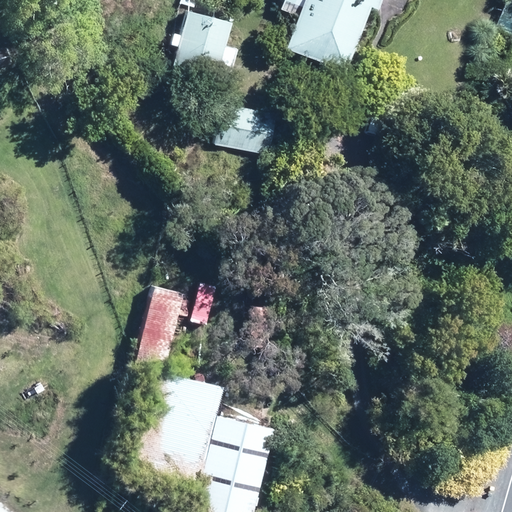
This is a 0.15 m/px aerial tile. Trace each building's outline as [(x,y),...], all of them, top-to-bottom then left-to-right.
[(341,72),(366,8),(375,12),(379,0),(285,0),(286,0),(282,9),(300,16),(286,51),(341,72)] [(229,23),(187,14),(182,37),(172,35),(170,47),(178,49),(173,72),(228,85),(236,49),(223,46),(229,23)] [(220,106),(216,145),(284,152),(286,128),(273,127),(274,112),(220,106)] [(152,286),(129,376),(145,380),(122,474),(194,492),(189,511),(252,511),(273,428),(217,415),(223,390),(164,375),(184,294),(152,286)] [(40,367),(29,402),(55,410),(66,375),(40,367)]
